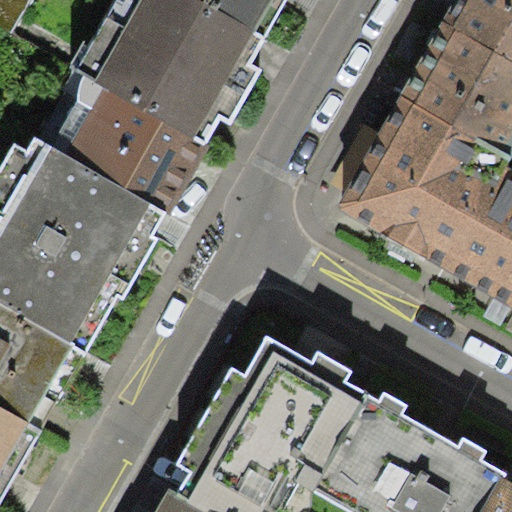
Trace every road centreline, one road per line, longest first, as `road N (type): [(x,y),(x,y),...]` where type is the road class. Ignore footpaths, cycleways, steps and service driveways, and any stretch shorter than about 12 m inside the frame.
road 1 (residential): [(511,406),(240,256)]
road 2 (residential): [(240,256),(91,511)]
road 3 (residential): [(382,0),(240,256)]
